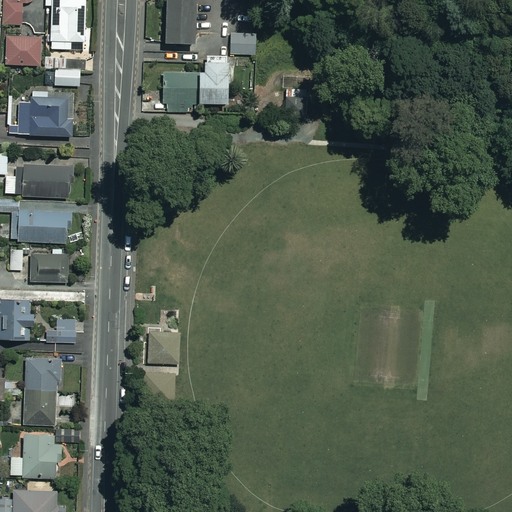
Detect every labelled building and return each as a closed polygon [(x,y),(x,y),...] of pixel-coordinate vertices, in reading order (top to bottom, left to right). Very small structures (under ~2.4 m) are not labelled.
[(35,0),(7,0),(8,0),(3,1),(3,26),(21,26),(21,4),(35,4),(35,0)] [(44,0),(45,8),(51,8),(50,50),(68,51),(69,43),(83,44),(84,0),(44,0)] [(194,0),(164,0),(163,47),(193,48),(194,0)] [(255,35),(230,35),(230,55),(255,56),(255,35)] [(41,67),(41,38),(6,38),(5,67),(41,67)] [(91,59),(43,57),(43,70),(91,72),(91,59)] [(227,60),(206,58),(205,76),(163,73),(161,105),(167,105),(167,112),(191,113),(191,107),(225,109),(227,60)] [(80,73),(55,71),(54,87),(79,88),(80,73)] [(309,120),(310,89),(285,89),(285,120),(309,120)] [(71,96),(31,94),(31,106),(18,105),(17,127),(9,126),(8,136),(69,139),(71,96)] [(71,168),(21,166),(20,196),(70,198),(71,168)] [(17,173),(7,174),(7,194),(18,194),(17,173)] [(19,201),(0,200),(0,211),(13,212),(12,241),(69,243),(70,211),(19,210),(19,201)] [(23,250),(11,250),(11,270),(23,270),(23,250)] [(68,283),(68,255),(31,255),(31,282),(68,283)] [(0,339),(29,340),(29,326),(35,326),(35,313),(30,312),(30,300),(0,299),(0,339)] [(76,319),(58,320),(58,331),(47,332),(47,343),(76,342),(76,319)] [(180,333),(149,332),(147,363),(179,364),(180,333)] [(62,390),(63,357),(27,356),(25,424),(56,425),(57,390),(62,390)] [(177,374),(145,374),(145,398),(176,399),(177,374)] [(79,430),(59,431),(60,442),(79,442),(79,430)] [(58,435),(25,434),(25,458),(13,458),(12,477),(57,478),(58,435)] [(59,492),(15,491),(15,500),(0,499),(0,511),(65,511),(66,511),(58,511),(59,492)]
